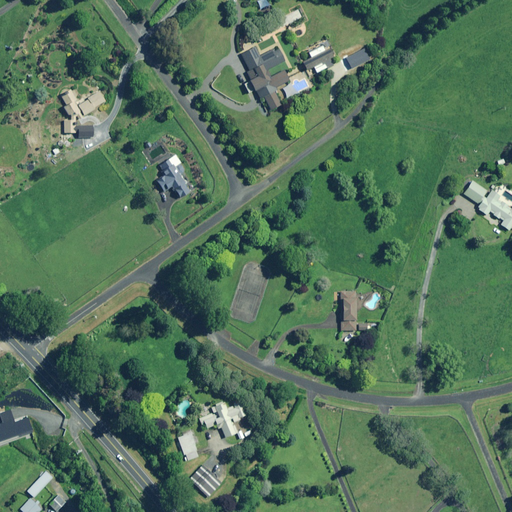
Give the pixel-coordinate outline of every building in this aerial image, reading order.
[(269,5),(266,0),(260,0),(258,1),(261,9),(269,5)] [(325,51),(323,46),(309,53),(312,58),(303,63),(307,70),(313,67),(316,73),(327,68),(327,69),(333,66),(329,58),(333,56),(329,49),(325,51)] [(265,69),(284,60),(278,47),(259,56),(255,48),(241,55),(249,71),(246,72),(250,80),(249,80),(254,91),(255,91),(259,99),(264,97),(270,110),(281,105),(275,93),(276,88),(289,81),(285,71),(270,78),(265,69)] [(71,139),(71,133),(75,133),(75,117),(77,116),(79,121),(83,119),(79,112),(82,111),(84,115),(95,109),(94,108),(106,101),(100,92),(88,98),(89,100),(79,106),(80,108),(77,109),(74,102),(79,99),(72,88),(60,95),(66,105),(63,107),(68,116),(70,115),(71,117),(71,120),(64,120),(64,133),(66,133),(66,139),(71,139)] [(186,171),(176,155),(159,166),(165,175),(156,181),(164,192),(172,186),(180,198),(190,191),(179,175),(186,171)] [(478,202),(481,204),(477,209),(487,215),(489,212),(503,221),(500,225),(508,230),(511,224),(511,208),(498,199),(500,196),(492,190),(486,199),(484,198),(482,196),(486,191),(471,181),(462,194),(477,204),(478,202)] [(357,292),(340,292),(340,299),(340,321),(340,330),(356,331),(357,292)] [(215,404),(215,405),(211,407),(214,413),(199,419),(203,430),(216,425),(218,429),(221,427),(225,438),(237,433),(233,423),(240,420),(239,418),(245,415),(239,401),(233,404),(234,406),(226,409),(224,402),(223,403),(222,402),(215,404)] [(32,437),(27,420),(2,428),(0,428),(0,445),(26,436),(27,439),(32,437)] [(198,457),(191,433),(178,437),(183,455),(186,454),(187,460),(198,457)] [(53,478),(47,471),(27,491),(34,498),(53,478)] [(66,502),(58,495),(49,505),(57,511),(66,502)] [(40,511),(42,510),(30,498),(20,509),(22,511),(40,511)]
